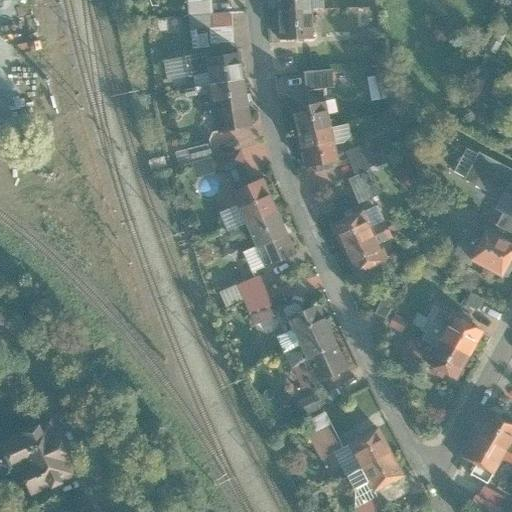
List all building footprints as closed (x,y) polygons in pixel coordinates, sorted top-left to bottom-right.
[(209,0),(200,0),(188,1),(188,14),(210,12),(209,0)] [(277,0),(278,10),(310,9),(309,0),(277,0)] [(278,10),(279,40),(311,39),(310,9),(278,10)] [(210,12),(188,14),(189,28),(195,27),(197,46),(209,45),(208,27),(211,26),(210,12)] [(379,26),(361,29),(364,44),(382,41),(379,26)] [(188,74),(207,71),(209,84),(243,78),(239,52),(205,58),(204,51),(185,54),(188,74)] [(331,68),(304,71),(306,89),(333,86),(331,68)] [(386,73),(367,77),(371,99),(391,96),(386,73)] [(243,78),(209,84),(217,132),(251,126),(243,78)] [(290,106),(298,136),(330,128),(323,98),(290,106)] [(298,136),(305,167),(337,160),(330,128),(298,136)] [(368,141),(345,150),(355,173),(377,163),(368,141)] [(209,142),(187,148),(190,160),(213,154),(209,142)] [(239,149),(211,157),(216,173),(244,166),(239,149)] [(504,211),(511,215),(511,168),(478,152),(465,177),(500,196),(494,207),(504,211)] [(408,183),(423,168),(412,158),(397,173),(408,183)] [(370,169),(349,178),(360,203),(381,193),(370,169)] [(231,190),(246,223),(277,210),(263,176),(231,190)] [(329,223),(341,248),(387,227),(384,220),(370,226),(362,208),(329,223)] [(277,210),(246,223),(264,266),(296,253),(277,210)] [(511,215),(504,211),(497,224),(511,232),(511,215)] [(503,275),(511,257),(511,240),(487,226),(483,234),(467,226),(451,255),(470,265),(473,260),(503,275)] [(341,248),(353,274),(386,259),(378,243),(392,235),(387,227),(341,248)] [(415,227),(407,237),(420,248),(428,237),(415,227)] [(258,275),(237,285),(242,297),(264,287),(258,275)] [(264,287),(242,297),(250,314),(272,304),(264,287)] [(276,334),(284,352),(331,331),(319,304),(288,317),(292,327),(276,334)] [(421,329),(425,331),(471,354),(482,332),(433,306),(421,329)] [(407,320),(394,314),(389,325),(401,331),(407,320)] [(348,368),(331,331),(284,352),(291,369),(308,361),(317,382),(348,368)] [(402,352),(456,380),(471,354),(425,331),(422,337),(409,340),(402,352)] [(313,394),(292,403),(299,417),(319,408),(313,394)] [(491,473),(511,436),(511,424),(487,410),(461,457),(491,473)] [(79,474),(46,414),(0,433),(0,460),(6,474),(25,466),(37,492),(79,474)] [(330,423),(308,434),(320,459),(343,447),(330,423)] [(348,443),(361,467),(391,451),(379,427),(348,443)] [(391,451),(361,467),(373,490),(403,474),(391,451)] [(503,498),(484,486),(477,496),(497,508),(503,498)] [(95,511),(85,493),(57,509),(58,511),(95,511)] [(377,496),(354,508),(356,511),(373,511),(383,507),(377,496)]
